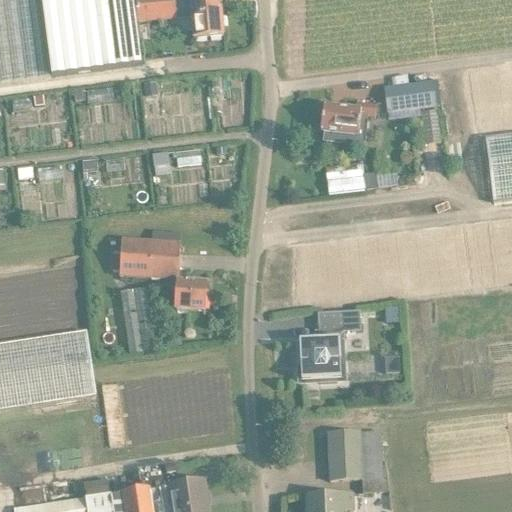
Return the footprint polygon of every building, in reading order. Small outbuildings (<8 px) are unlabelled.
[(0,0),(0,83),(141,65),(135,22),(137,22),(134,0),(0,0)] [(134,0),(137,22),(174,19),(173,8),(190,7),(193,39),(223,36),(221,14),(219,14),(218,8),(220,8),(220,3),(190,6),(189,0),(134,0)] [(386,113),(435,106),(432,82),(383,89),(386,113)] [(73,102),(82,100),(81,91),(71,92),(73,102)] [(42,97),(33,98),(34,107),(43,106),(42,97)] [(374,118),(375,106),(355,104),(355,110),(323,106),(320,132),(324,133),(323,142),(363,146),(366,117),(374,118)] [(424,144),(440,142),(436,111),(420,113),(424,144)] [(176,152),(178,165),(202,162),(201,149),(176,152)] [(154,168),(168,166),(167,153),(152,155),(154,168)] [(81,162),(82,173),(97,172),(96,161),(81,162)] [(18,181),(33,179),(32,168),(17,170),(18,181)] [(328,171),(329,191),(365,190),(365,170),(328,171)] [(180,244),(121,240),(119,277),(165,280),(165,288),(176,289),(174,310),(204,311),(205,295),(206,295),(206,294),(205,294),(205,290),(206,290),(206,289),(205,289),(206,283),(177,281),(180,244)] [(300,367),(296,368),(297,381),(318,380),(318,383),(336,382),(336,379),(340,379),(338,341),(343,341),(343,333),(360,332),(359,312),(317,314),(318,340),(298,341),(300,367)] [(129,329),(131,352),(147,351),(145,328),(129,329)] [(0,408),(96,396),(88,332),(0,342),(0,408)] [(178,346),(174,335),(163,340),(167,350),(178,346)] [(329,482),(361,481),(359,433),(327,434),(329,482)] [(84,464),(85,479),(106,479),(105,463),(84,464)] [(175,465),(138,470),(140,490),(122,493),(124,511),(150,511),(148,491),(169,487),(172,511),(206,511),(206,504),(203,505),(202,497),(205,497),(202,481),(178,485),(175,465)] [(382,480),(361,481),(362,493),(383,492),(382,480)] [(13,511),(112,511),(110,495),(13,509),(13,511)] [(352,495),(331,496),(306,497),(306,511),(342,511),(352,511),(352,495)]
